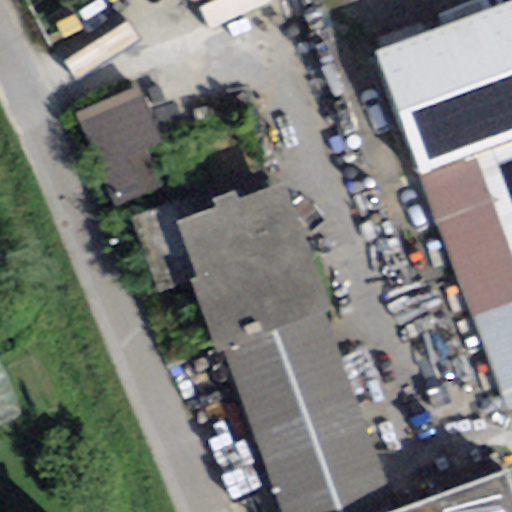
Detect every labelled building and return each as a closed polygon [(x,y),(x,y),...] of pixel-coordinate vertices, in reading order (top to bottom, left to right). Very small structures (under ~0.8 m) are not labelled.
[(511,15),(374,67),(500,405),(511,400),(511,15)] [(84,104),(116,201),(179,181),(147,84),(84,104)] [(178,228),(223,352),(316,319),(272,194),(178,228)] [(223,352),(280,511),(385,511),(316,319),(223,352)] [(410,511),(508,511),(497,481),(410,511)]
